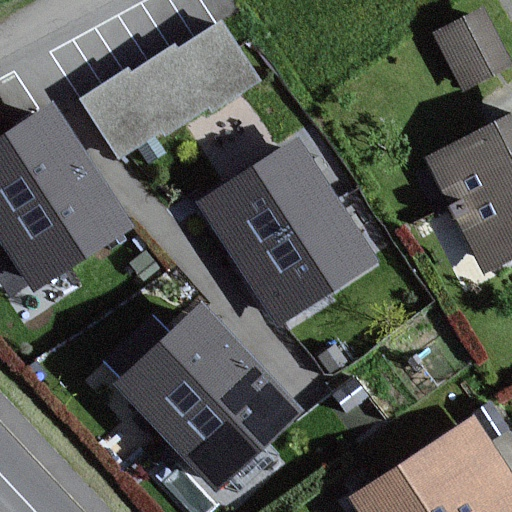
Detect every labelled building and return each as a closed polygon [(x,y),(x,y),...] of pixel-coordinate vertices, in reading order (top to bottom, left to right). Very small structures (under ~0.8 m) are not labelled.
[(228,10),(83,85),(117,150),(262,76),(228,10)] [(508,64),(482,12),(439,34),(465,86),(508,64)] [(0,139),(0,223),(90,167),(52,107),(0,139)] [(511,251),(511,117),(433,155),(485,264),(511,251)] [(202,204),(242,263),(335,201),(295,142),(202,204)] [(0,233),(33,286),(127,227),(90,167),(0,223),(0,233)] [(374,260),(335,201),(242,263),(281,321),(374,260)] [(120,382),(169,434),(250,358),(201,306),(120,382)] [(298,409),(250,358),(169,434),(217,485),(298,409)] [(499,511),(511,504),(511,473),(481,422),(357,496),(366,511),(499,511)]
